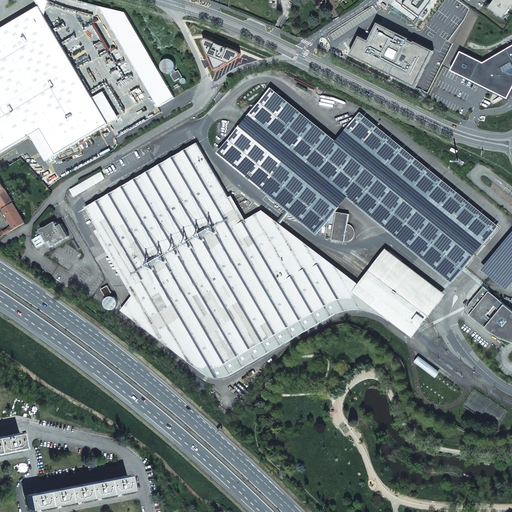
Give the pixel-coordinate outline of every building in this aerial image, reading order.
[(49,1),(44,0),(36,0),(40,7),(45,16),(49,1)] [(407,0),(404,4),(419,15),(415,21),(417,23),(422,17),(421,16),(433,0),(407,0)] [(511,0),(494,0),(491,5),(489,9),(502,19),(504,16),(505,16),(510,10),(509,9),(511,6),(511,0)] [(102,6),(159,107),(175,98),(126,12),(102,6)] [(109,124),(94,98),(76,68),(65,74),(36,25),(46,18),(45,16),(40,7),(0,30),(0,154),(31,136),(42,130),(57,155),(96,132),(109,124)] [(65,74),(76,68),(46,18),(36,25),(65,74)] [(434,51),(378,23),(369,40),(360,36),(351,55),(416,87),(434,51)] [(204,43),(215,69),(217,70),(218,71),(219,70),(240,57),(241,55),(241,54),(240,52),(239,52),(208,39),(207,39),(205,39),(204,40),(204,41),(204,43)] [(461,52),(452,71),(508,99),(511,90),(511,45),(483,63),(461,52)] [(163,70),(164,72),(166,73),(167,73),(169,73),(172,73),(175,70),(175,69),(176,67),(176,66),(176,64),(175,63),(174,61),(173,60),(172,59),(170,59),(169,59),(167,59),(166,59),(165,60),(163,61),(163,63),(162,64),(162,67),(162,68),(162,69),(163,70)] [(175,70),(172,73),(172,74),(171,75),(175,81),(179,79),(181,80),(182,78),(182,77),(179,70),(176,72),(175,70)] [(475,256),(341,145),(338,142),(272,87),(248,115),(251,117),(349,198),(453,284),(475,256)] [(120,118),(104,92),(94,98),(109,124),(120,118)] [(360,112),(357,116),(354,120),(345,131),(485,244),(499,227),(360,112)] [(341,206),(309,181),(242,126),(241,125),(217,153),(317,234),(341,206)] [(47,161),(57,155),(42,130),(31,136),(47,161)] [(86,207),(132,286),(143,280),(146,286),(163,315),(175,334),(167,336),(163,341),(193,365),(196,367),(200,369),(202,369),(205,370),(209,370),(212,370),(214,369),(219,368),(221,366),(331,304),(335,301),(338,300),(341,299),(346,298),(350,298),(355,298),(359,299),(362,300),(363,301),(371,306),(407,333),(414,338),(415,336),(447,295),(388,250),(361,285),(289,230),(263,211),(247,220),(198,142),(86,207)] [(107,179),(103,172),(71,190),(75,197),(107,179)] [(5,187),(0,190),(0,202),(3,209),(14,202),(7,190),(5,187)] [(12,187),(7,190),(14,202),(15,204),(20,200),(12,187)] [(3,209),(15,229),(26,222),(15,204),(14,202),(3,209)] [(354,229),(354,228),(353,227),(352,226),(350,225),(349,224),(348,224),(349,214),(337,212),(332,240),(345,242),(346,242),(348,242),(349,241),(351,241),(352,240),(353,239),(355,229),(354,229)] [(38,247),(48,242),(49,242),(52,240),(55,245),(70,236),(63,223),(59,226),(56,221),(46,227),(45,227),(41,229),(43,233),(33,239),(38,247)] [(511,284),(511,236),(485,270),(507,290),(511,284)] [(123,310),(163,341),(167,336),(175,334),(163,315),(146,286),(143,280),(132,286),(129,288),(134,295),(123,310)] [(470,315),(485,328),(486,327),(489,330),(492,332),(496,335),(499,336),(503,338),(506,339),(510,340),(511,340),(511,309),(483,286),(471,301),(469,304),(468,305),(468,307),(467,308),(467,309),(467,310),(468,312),(468,313),(469,314),(470,315)] [(428,365),(425,368),(430,372),(429,373),(435,377),(439,373),(433,368),(432,369),(428,365)] [(13,435),(0,437),(0,452),(15,450),(13,435)] [(19,497),(22,511),(64,503),(123,491),(120,478),(19,497)]
